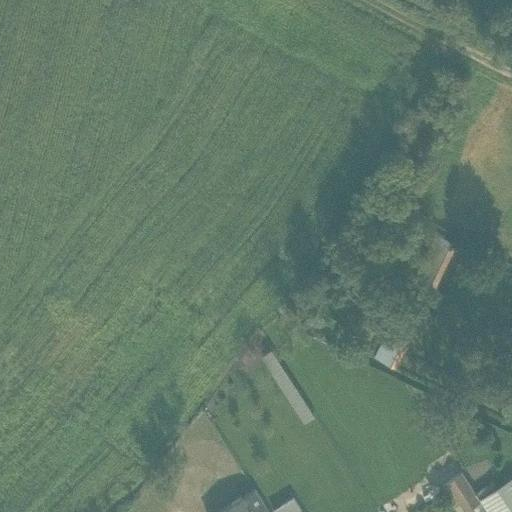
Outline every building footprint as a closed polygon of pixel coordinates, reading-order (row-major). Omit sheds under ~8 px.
[(434,289),(456,245),(435,234),(412,279),(434,289)] [(399,307),(374,358),(395,369),(417,325),(408,320),(411,313),(399,307)] [(297,353),(350,379),(358,362),(306,337),(306,336),(283,325),(277,339),(298,349),(297,353)] [(303,425),(314,418),(270,350),(259,357),(303,425)] [(315,414),(324,408),(299,370),(290,376),(315,414)] [(466,511),(486,511),(475,494),(461,472),(441,486),(454,507),(461,503),(466,511)] [(475,494),(486,511),(511,511),(511,477),(492,491),(487,485),(475,494)] [(267,511),(253,490),(220,511),(267,511)] [(271,511),(300,511),(292,498),(271,511)]
